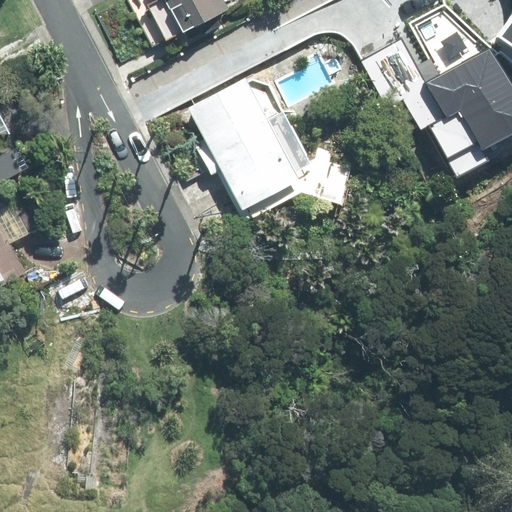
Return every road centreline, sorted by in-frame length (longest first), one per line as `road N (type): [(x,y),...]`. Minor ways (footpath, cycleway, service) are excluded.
road 1 (residential): [(182,264),(173,282),(137,296),(103,270),(64,27)]
road 2 (residential): [(64,27),(179,224),(182,264)]
